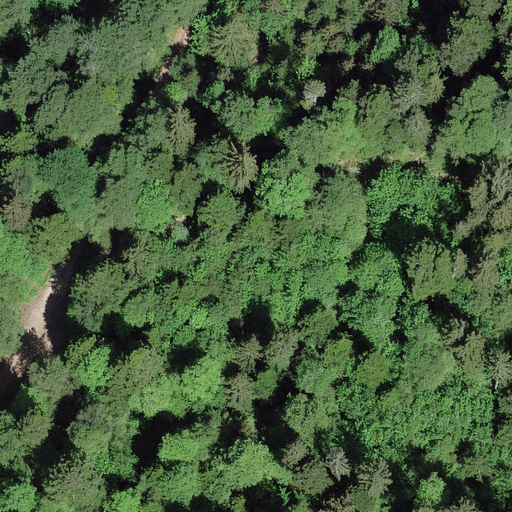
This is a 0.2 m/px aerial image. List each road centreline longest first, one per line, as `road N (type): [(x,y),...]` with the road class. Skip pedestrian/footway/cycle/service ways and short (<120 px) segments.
road 1 (track): [(66,267),(177,235),(363,198),(511,197)]
road 2 (track): [(199,0),(175,61),(85,203),(46,331),(0,376)]
